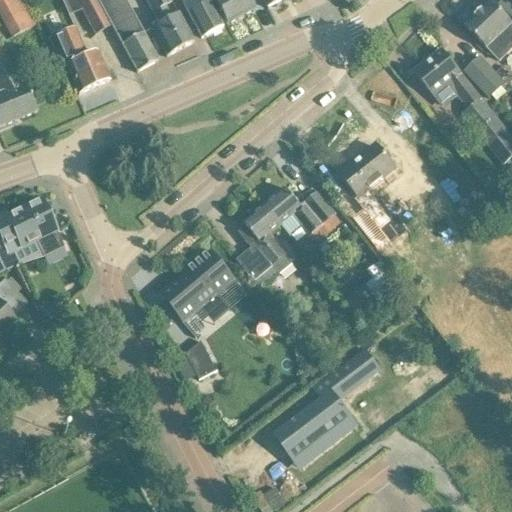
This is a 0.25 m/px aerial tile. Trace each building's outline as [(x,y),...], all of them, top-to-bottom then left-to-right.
[(0,0),(0,19),(11,39),(35,26),(20,0),(0,0)] [(78,0),(79,2),(96,35),(110,27),(95,0),(78,0)] [(96,0),(137,74),(159,63),(124,0),(96,0)] [(172,4),(169,0),(143,0),(158,27),(152,30),(167,58),(194,44),(184,26),(178,16),(170,20),(164,8),(172,4)] [(213,1),(212,0),(179,0),(188,15),(192,22),(201,40),(223,29),(209,4),(213,2),(213,1)] [(248,0),(212,0),(213,1),(213,2),(226,26),(255,11),(248,0)] [(261,0),(267,10),(285,0),(261,0)] [(466,29),(480,43),(486,50),(498,62),(511,48),(511,25),(492,4),(466,29)] [(55,39),(47,41),(63,68),(66,67),(70,78),(78,96),(110,83),(102,65),(97,54),(86,59),(74,31),(55,39)] [(0,129),(36,114),(24,86),(22,87),(0,47),(0,129)] [(426,89),(433,98),(449,84),(470,109),(482,99),(454,67),(442,51),(413,74),(426,89)] [(464,73),(488,100),(504,86),(480,60),(464,73)] [(463,116),(504,167),(511,161),(511,136),(483,101),(463,116)] [(340,176),(359,200),(395,171),(377,148),(340,176)] [(456,172),(447,156),(430,165),(439,181),(456,172)] [(286,191),(265,208),(281,227),(294,217),(311,238),(312,237),(318,245),(331,234),(324,226),(323,227),(305,206),(301,209),(286,191)] [(0,264),(4,273),(15,268),(9,255),(35,243),(43,259),(64,249),(41,202),(0,222),(0,264)] [(255,284),(274,268),(280,276),(292,266),(269,237),(281,227),(265,208),(244,226),(247,229),(239,235),(252,250),(238,262),(255,284)] [(356,228),(376,253),(391,241),(371,216),(356,228)] [(179,320),(183,325),(236,282),(232,277),(230,278),(214,258),(216,257),(212,253),(160,296),(163,301),(165,300),(180,319),(179,320)] [(383,267),(365,282),(380,300),(399,285),(383,267)] [(0,340),(17,324),(12,318),(26,305),(4,281),(0,285),(0,340)] [(511,312),(497,297),(467,325),(508,368),(511,363),(511,312)] [(186,356),(200,383),(218,373),(218,372),(217,372),(201,343),(186,356)] [(365,353),(341,372),(353,389),(377,370),(365,353)] [(442,356),(368,415),(383,433),(457,375),(442,356)] [(322,399),(274,436),(297,466),(352,424),(339,406),(329,394),(322,399)]
